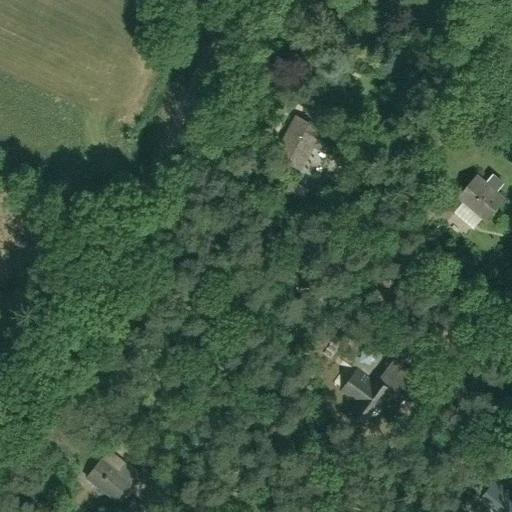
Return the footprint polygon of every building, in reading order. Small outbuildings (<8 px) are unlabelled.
[(349,164),(355,153),(302,124),(282,159),(300,168),(313,144),(349,164)] [(476,175),(458,196),(486,219),(498,204),(486,194),(492,187),(476,175)] [(310,193),(290,182),(283,195),(303,206),(310,193)] [(429,219),(448,197),(433,183),(413,206),(429,219)] [(404,400),(412,391),(392,376),(410,354),(390,339),(382,349),(390,355),(372,378),(359,368),(342,390),(355,400),(348,409),(369,425),(394,392),(404,400)] [(85,476),(120,503),(143,473),(127,460),(118,471),(100,457),(85,476)] [(146,511),(149,510),(135,499),(124,511),(146,511)]
